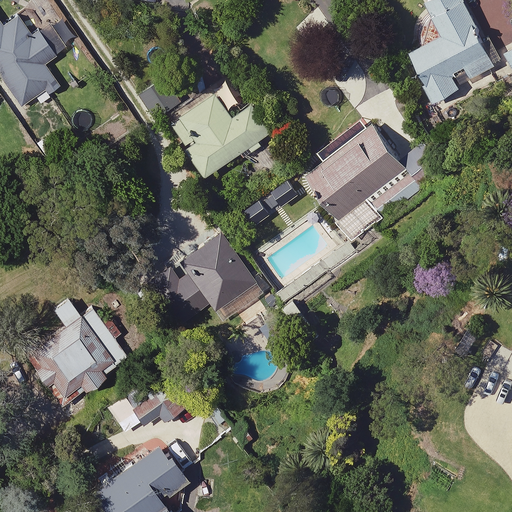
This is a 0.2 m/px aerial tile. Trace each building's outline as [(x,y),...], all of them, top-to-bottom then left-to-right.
[(427,0),(443,33),(411,48),(436,99),(460,87),(455,75),(469,69),(472,75),(496,63),(465,0),(427,0)] [(4,22),(0,16),(0,70),(23,103),(40,91),(43,95),(61,83),(45,60),(68,44),(51,20),(33,33),(18,12),(4,22)] [(184,99),(169,75),(143,91),(158,115),(184,99)] [(189,144),(208,174),(242,152),(244,155),(264,141),(262,138),(274,131),(255,101),(235,114),(219,90),(176,118),(192,143),(189,144)] [(406,161),(377,121),(308,173),(341,217),(364,199),(379,219),(446,169),(428,145),(406,161)] [(264,290),(219,226),(181,253),(150,275),(181,320),(211,300),(224,318),(264,290)] [(27,350),(63,403),(85,388),(86,390),(105,378),(102,373),(128,355),(93,305),(82,313),(70,295),(55,306),(67,323),(27,350)] [(171,411),(148,377),(108,404),(124,428),(141,416),(148,427),(171,411)] [(216,395),(201,406),(225,437),(239,426),(216,395)] [(172,511),(160,494),(166,490),(167,492),(188,476),(160,438),(95,486),(111,508),(106,511),(172,511)]
